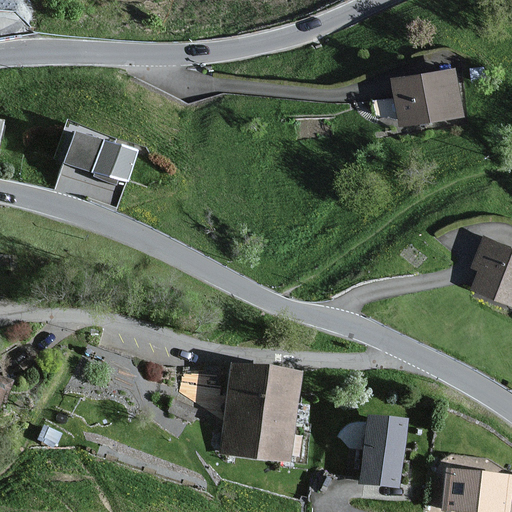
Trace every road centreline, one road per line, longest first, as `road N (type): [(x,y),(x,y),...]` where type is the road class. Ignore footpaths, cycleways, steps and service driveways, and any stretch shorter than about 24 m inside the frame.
road 1 (tertiary): [(0,190),(122,227),(261,297),(402,347),(511,407)]
road 2 (tertiary): [(375,0),(239,49),(0,55)]
